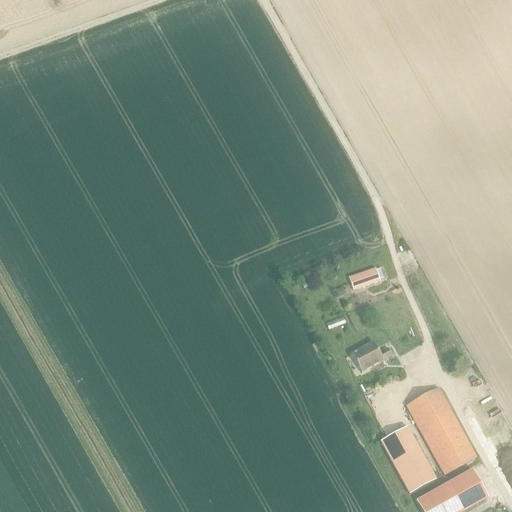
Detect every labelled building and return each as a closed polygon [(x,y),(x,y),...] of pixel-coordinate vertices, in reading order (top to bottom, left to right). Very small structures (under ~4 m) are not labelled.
[(379,283),(375,269),(349,279),(354,292),(379,283)] [(373,336),(367,340),(370,345),(351,355),(356,365),(361,374),(383,362),(391,357),(387,349),(379,354),(373,343),(376,342),(373,336)] [(418,396),(429,386),(425,381),(414,391),(418,396)] [(476,458),(438,389),(406,407),(444,476),(476,458)] [(408,427),(382,442),(410,494),(437,480),(408,427)] [(511,449),(494,461),(511,488),(511,449)] [(416,502),(421,511),(463,511),(486,499),(470,472),(416,502)]
